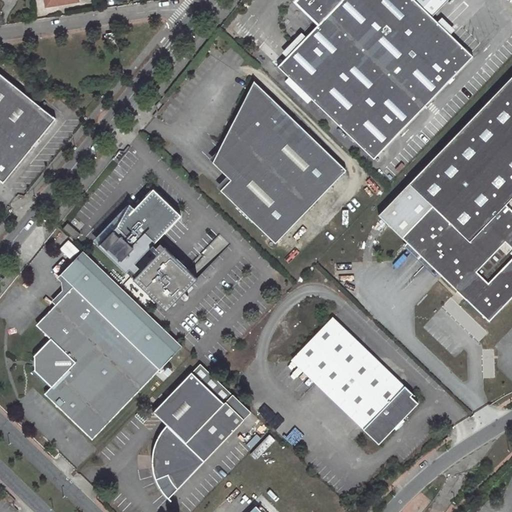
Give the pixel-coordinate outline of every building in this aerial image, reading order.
[(91,0),(87,0),(81,1),(82,9),(93,7),(91,0)] [(297,0),(296,1),(319,23),(279,66),(375,158),(474,55),(433,15),(447,0),(297,0)] [(54,119),(0,75),(0,179),(2,182),(32,146),(39,139),(54,119)] [(511,219),(501,208),(511,196),(511,75),(407,184),(429,207),(398,240),(483,324),(511,294),(511,219)] [(346,168),(253,80),(235,116),(249,123),(212,162),(230,179),(220,190),(276,242),(346,168)] [(249,123),(235,116),(212,162),(249,123)] [(32,146),(36,149),(39,146),(42,142),(39,139),(32,146)] [(116,224),(97,244),(151,298),(175,273),(149,247),(180,215),(152,187),(128,212),(124,210),(116,224)] [(92,442),(182,348),(84,254),(61,278),(74,290),(58,306),(36,328),(51,342),(33,360),(34,372),(52,389),(45,396),(92,442)] [(402,389),(330,322),(325,327),(397,395),(402,389)] [(293,360),(324,389),(366,428),(361,434),(376,448),(398,426),(416,407),(407,399),(409,396),(402,389),(397,395),(325,327),(293,360)] [(366,428),(324,389),(293,360),(288,365),(361,434),(366,428)] [(209,378),(199,368),(192,374),(203,384),(209,378)] [(191,374),(153,413),(166,426),(161,433),(158,438),(156,442),(153,450),(152,461),(153,472),(154,477),(160,489),(165,496),(168,498),(251,414),(232,396),(224,406),(191,374)]
